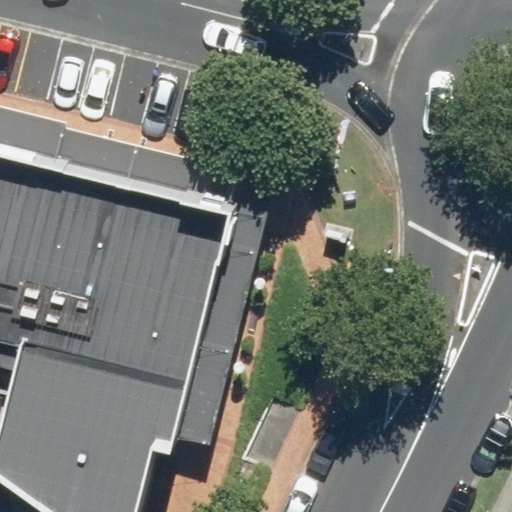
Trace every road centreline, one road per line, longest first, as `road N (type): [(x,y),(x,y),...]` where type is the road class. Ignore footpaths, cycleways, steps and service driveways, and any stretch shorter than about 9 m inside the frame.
road 1 (residential): [(343,511),(487,178)]
road 2 (residential): [(487,178),(450,158),(421,127),(404,88),(401,46),(417,0)]
